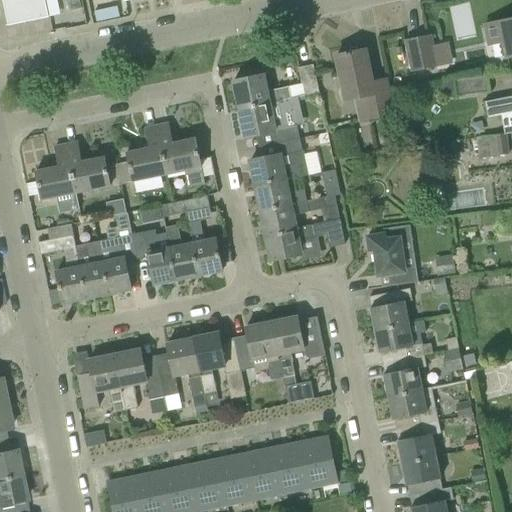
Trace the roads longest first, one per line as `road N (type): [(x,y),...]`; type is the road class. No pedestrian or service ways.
road 1 (residential): [(250,293),(207,83),(0,125)]
road 2 (residential): [(0,67),(333,0)]
road 3 (residential): [(63,470),(365,415)]
road 4 (residential): [(365,415),(334,275),(250,293)]
road 5 (residential): [(250,293),(36,339)]
road 6 (residential): [(36,339),(0,164)]
road 7 (residential): [(63,470),(36,339)]
